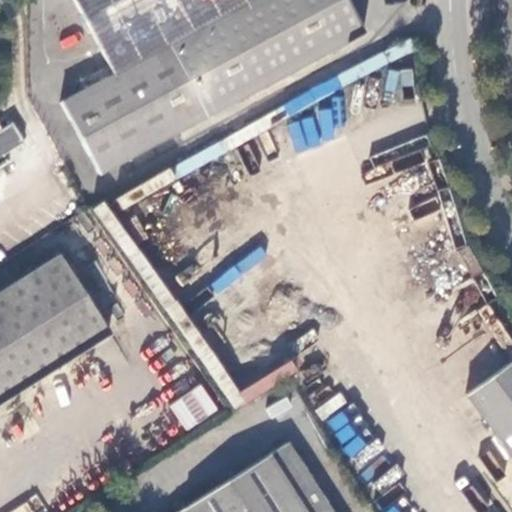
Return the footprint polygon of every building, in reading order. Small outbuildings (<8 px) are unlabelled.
[(95,173),(363,28),(348,0),(70,0),(110,73),(56,102),(95,173)] [(0,160),(26,143),(13,123),(0,131),(0,160)] [(0,399),(105,332),(58,254),(0,290),(0,399)] [(511,359),(464,395),(490,423),(511,451),(511,359)] [(169,405),(186,430),(218,409),(201,383),(169,405)] [(326,511),(283,442),(174,511),(326,511)]
